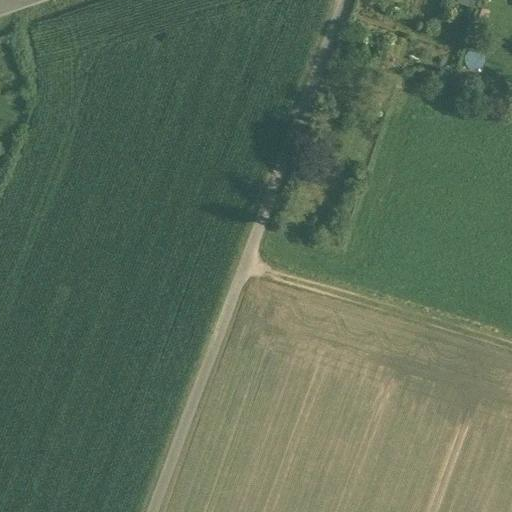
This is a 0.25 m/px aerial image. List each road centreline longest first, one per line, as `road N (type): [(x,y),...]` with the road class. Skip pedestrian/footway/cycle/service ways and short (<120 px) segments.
road 1 (unclassified): [(152,511),(342,0)]
road 2 (track): [(245,264),(511,346)]
